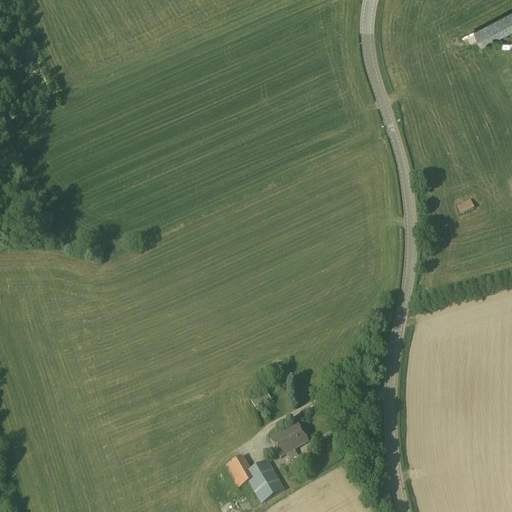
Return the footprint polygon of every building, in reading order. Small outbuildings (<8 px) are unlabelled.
[(511,32),(511,12),(474,33),(481,48),(511,32)] [(467,46),(463,37),(450,42),(453,52),(467,46)] [(474,210),(470,201),(457,207),(461,216),(474,210)] [(255,409),(271,401),(266,393),(251,402),(255,409)] [(304,467),(295,452),(308,444),(298,426),(270,442),(281,460),(287,457),(289,461),(281,466),(287,476),(304,467)] [(237,491),(248,485),(261,507),(285,492),(268,462),(250,472),(243,458),(224,469),(237,491)]
